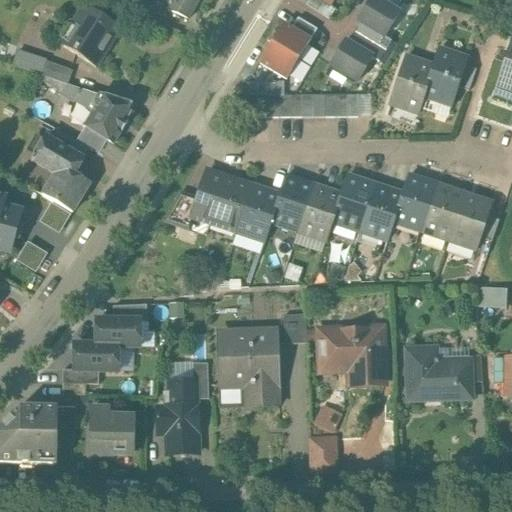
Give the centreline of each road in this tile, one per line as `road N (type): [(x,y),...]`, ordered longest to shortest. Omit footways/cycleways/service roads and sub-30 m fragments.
road 1 (residential): [(0,498),(511,485)]
road 2 (residential): [(171,135),(491,155)]
road 3 (residential): [(171,135),(0,378)]
road 4 (residential): [(252,0),(171,135)]
